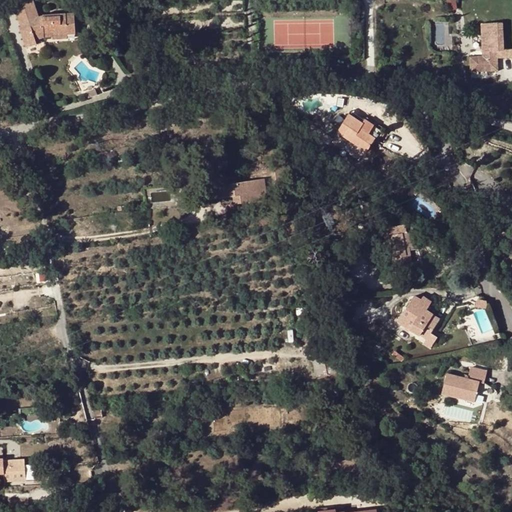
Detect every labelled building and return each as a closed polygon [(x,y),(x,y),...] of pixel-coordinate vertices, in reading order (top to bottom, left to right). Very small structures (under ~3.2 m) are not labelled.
[(14,0),(17,7),(15,8),(22,31),(21,32),(27,49),(38,45),(35,38),(45,34),(44,17),(39,18),(33,0),(14,0)] [(44,16),(44,17),(45,34),(55,34),(55,36),(77,35),(75,14),(44,16)] [(502,22),(481,23),(482,56),(470,57),(470,71),(497,70),(497,58),(511,57),(511,49),(503,50),(502,22)] [(149,69),(142,71),(143,78),(151,76),(149,69)] [(97,95),(94,88),(85,91),(87,98),(97,95)] [(355,118),(349,115),(346,117),(362,126),(366,121),(357,115),(355,118)] [(367,152),(375,139),(360,129),(362,126),(346,117),(337,132),(367,152)] [(377,135),(380,130),(366,121),(362,126),(377,135)] [(360,129),(375,139),(377,135),(362,126),(360,129)] [(290,166),(275,168),(277,186),(293,184),(290,166)] [(266,199),(263,180),(219,186),(220,197),(234,195),(235,203),(266,199)] [(293,184),(277,186),(278,193),(293,192),(293,184)] [(221,205),(235,203),(234,195),(220,197),(221,205)] [(445,218),(441,215),(433,224),(438,227),(445,218)] [(406,233),(405,226),(387,229),(388,236),(384,237),(388,260),(392,259),(394,267),(412,264),(408,247),(413,247),(410,233),(406,233)] [(423,297),(420,301),(414,297),(398,322),(419,336),(423,331),(430,335),(439,320),(426,312),(431,303),(423,297)] [(476,306),(478,308),(485,308),(486,304),(485,302),(479,300),(476,303),(476,306)] [(314,307),(296,308),(298,323),(315,322),(314,307)] [(426,341),(430,335),(423,331),(419,336),(426,341)] [(430,335),(426,341),(433,345),(437,339),(430,335)] [(426,341),(423,345),(429,350),(433,345),(426,341)] [(405,358),(395,351),(393,354),(402,361),(405,358)] [(336,355),(313,360),(317,377),(340,372),(336,355)] [(467,379),(446,374),(441,394),(459,399),(474,403),(479,383),(484,384),(487,373),(470,368),(467,379)] [(473,407),(474,403),(459,399),(458,403),(473,407)] [(26,476),(25,465),(25,460),(4,461),(5,479),(26,476)]
